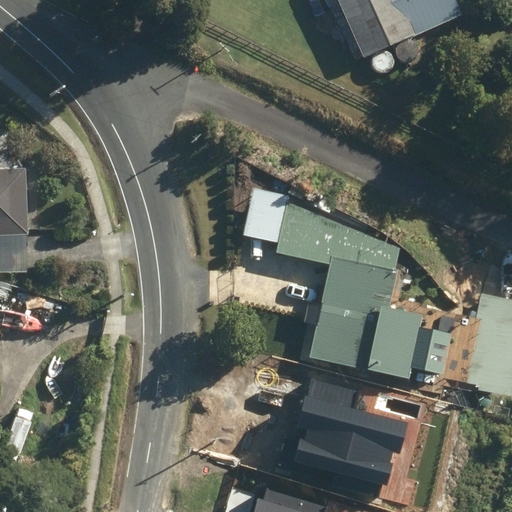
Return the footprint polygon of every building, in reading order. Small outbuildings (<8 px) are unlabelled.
[(450,0),(332,0),(363,65),(460,19),(450,0)] [(0,272),(25,272),(24,238),(26,238),(23,174),(0,175),(0,272)] [(249,194),(240,240),(276,248),(274,257),(328,268),(319,310),(306,308),(295,362),(406,384),(408,374),(440,381),(449,339),(417,332),(420,319),(407,316),(406,319),(387,315),(395,277),(392,277),(396,256),(285,209),(287,202),(249,194)] [(478,387),(476,394),(511,403),(511,396),(511,305),(480,297),(474,321),(470,320),(454,380),(478,387)] [(333,484),(372,495),(375,483),(387,486),(393,463),(390,463),(393,451),(400,453),(408,422),(356,409),(363,383),(314,370),(307,395),(304,394),(295,428),(306,431),(304,438),(300,437),(294,460),(336,472),(333,484)] [(327,511),(330,507),(265,487),(262,498),(257,497),(251,511),(327,511)]
